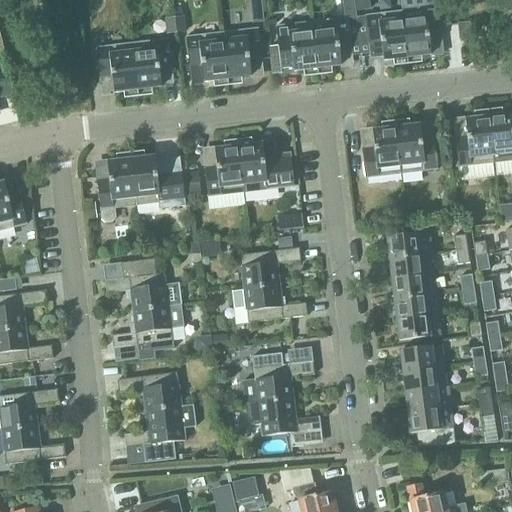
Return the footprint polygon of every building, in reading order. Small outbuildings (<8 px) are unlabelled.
[(369,1),(356,2),(357,11),(370,10),(369,1)] [(262,5),(251,6),(253,23),(264,22),(262,5)] [(177,35),(187,34),(184,9),(176,10),(177,19),(175,19),(177,35)] [(437,9),(402,13),(407,59),(431,56),(429,42),(441,40),(437,9)] [(367,17),(357,19),(361,55),(371,54),(372,57),(383,55),(384,62),(407,59),(401,13),(367,17)] [(167,36),(177,35),(175,19),(166,20),(167,36)] [(348,20),(312,24),(318,70),(342,67),(341,61),(353,59),(353,56),(361,55),(357,19),(348,20)] [(279,47),(269,48),(272,75),(283,74),(282,70),(294,68),(295,73),(318,70),(312,24),(277,28),(279,47)] [(479,38),(490,37),(489,26),(478,27),(479,38)] [(228,80),(252,77),(250,64),(261,63),(258,31),(222,35),(228,80)] [(228,80),(222,35),(187,39),(190,71),(203,70),(205,83),(228,80)] [(139,91),(162,89),(161,82),(173,81),(168,41),(133,46),(139,91)] [(139,91),(133,46),(98,50),(102,82),(113,80),(115,94),(139,91)] [(11,84),(0,86),(0,98),(14,95),(11,84)] [(511,114),(489,117),(494,163),(511,160),(511,114)] [(459,167),(494,163),(489,117),(465,120),(467,134),(455,135),(459,167)] [(422,139),(420,125),(396,128),(402,174),(437,170),(434,138),(422,139)] [(367,178),(402,174),(396,128),(373,131),(374,145),(363,147),(367,178)] [(263,144),(238,147),(244,194),(280,189),(295,187),(291,154),(264,158),(263,144)] [(216,156),(203,157),(208,198),(209,198),(244,194),(238,147),(215,150),(216,156)] [(156,166),(155,158),(132,161),(138,207),(161,204),(162,210),(186,207),(180,160),(167,161),(167,164),(156,166)] [(107,169),(96,170),(101,211),(102,221),(106,224),(113,223),(116,219),(115,210),(137,207),(131,161),(107,164),(107,169)] [(192,196),(204,194),(201,172),(189,173),(192,196)] [(7,190),(5,183),(0,184),(0,232),(28,225),(19,187),(7,190)] [(84,215),(85,220),(93,219),(91,203),(91,200),(83,201),(83,208),(84,215)] [(502,222),(511,220),(511,206),(501,207),(502,222)] [(302,228),(301,214),(290,216),(291,229),(302,228)] [(432,254),(429,234),(419,235),(388,239),(391,259),(432,254)] [(465,235),(453,237),(456,251),(468,249),(465,235)] [(295,250),(294,238),(280,240),(282,252),(242,256),(246,291),(281,286),(278,265),(302,262),(301,249),(295,250)] [(184,255),(199,254),(197,242),(182,244),(184,255)] [(478,258),(489,256),(487,242),(476,243),(478,258)] [(468,249),(456,251),(458,265),(470,263),(468,249)] [(393,280),(434,275),(432,254),(391,259),(393,280)] [(480,272),(491,270),(489,256),(478,258),(480,272)] [(123,279),(105,281),(106,294),(130,291),(132,313),(180,307),(178,285),(166,286),(164,274),(156,275),(154,260),(121,264),(123,279)] [(396,300),(437,295),(434,275),(393,280),(396,300)] [(472,275),(460,277),(462,291),(474,290),(472,275)] [(484,298),(495,297),(493,282),(482,284),(484,298)] [(283,307),(281,286),(246,291),(233,292),(236,311),(248,309),(250,324),(309,317),(307,304),(283,307)] [(474,290),(462,291),(464,306),(476,304),(474,290)] [(0,332),(27,329),(24,308),(48,305),(47,292),(0,297),(0,332)] [(398,320),(439,315),(437,295),(396,300),(398,320)] [(486,313),(497,311),(495,297),(484,298),(486,313)] [(135,334),(112,336),(113,349),(171,342),(170,329),(182,328),(180,307),(132,313),(135,334)] [(401,341),(432,338),(442,336),(439,315),(398,320),(401,341)] [(479,322),(467,324),(469,338),(481,336),(479,322)] [(490,339),(501,337),(499,323),(488,325),(490,339)] [(29,350),(27,329),(0,332),(0,366),(55,360),(53,347),(29,350)] [(213,350),(224,348),(222,335),(212,336),(213,350)] [(492,353),(504,352),(501,337),(490,339),(492,353)] [(405,373),(446,368),(444,346),(402,352),(405,373)] [(483,348),(471,350),(473,364),(485,362),(483,348)] [(242,383),(245,405),(293,399),(290,378),(313,376),(312,363),(283,366),(281,355),(252,358),(255,381),(242,383)] [(485,362),(473,364),(475,378),(487,376),(485,362)] [(497,380),(508,378),(506,364),(495,366),(497,380)] [(407,392),(449,387),(446,368),(405,373),(407,392)] [(176,374),(117,381),(119,394),(142,391),(145,411),(180,407),(176,374)] [(499,394),(510,393),(508,378),(497,380),(499,394)] [(449,388),(449,387),(407,392),(410,413),(453,408),(451,388),(449,388)] [(489,388),(477,390),(479,404),(491,403),(489,388)] [(4,432),(39,427),(37,406),(60,403),(58,391),(0,398),(4,432)] [(296,420),(293,399),(245,405),(247,419),(248,423),(252,425),(256,426),(260,426),(261,437),(290,434),(291,449),(304,447),(302,433),(321,431),(319,418),(296,420)] [(491,403),(479,404),(481,418),(493,417),(491,403)] [(502,419),(511,417),(511,404),(500,406),(502,419)] [(148,432),(124,435),(126,448),(143,446),(145,463),(176,459),(174,442),(185,441),(184,428),(196,427),(193,405),(180,407),(145,411),(148,432)] [(456,446),(455,429),(456,429),(453,408),(410,413),(413,434),(417,434),(419,448),(456,446)] [(504,433),(511,431),(511,417),(502,419),(504,433)] [(42,448),(39,427),(4,432),(8,466),(67,459),(65,445),(42,448)] [(482,485),(510,482),(508,469),(480,473),(482,485)] [(41,476),(28,478),(29,489),(42,487),(41,476)] [(238,501),(260,496),(257,478),(234,483),(238,501)] [(425,496),(422,484),(408,487),(413,511),(467,511),(465,503),(452,506),(449,491),(442,493),(425,496)] [(303,511),(335,511),(331,494),(320,497),(317,486),(296,491),(300,501),(303,511)] [(235,511),(230,488),(219,490),(224,511),(235,511)] [(238,511),(254,511),(268,509),(265,495),(260,496),(238,501),(236,502),(238,511)] [(181,511),(178,499),(137,508),(138,511),(181,511)]
